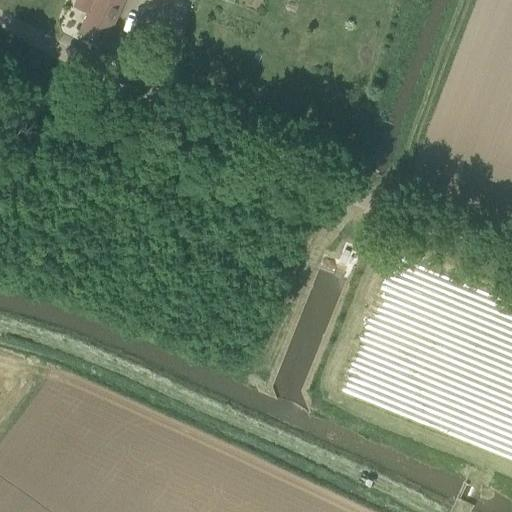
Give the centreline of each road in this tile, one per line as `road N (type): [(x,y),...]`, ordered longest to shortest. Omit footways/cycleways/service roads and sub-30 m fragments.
road 1 (unclassified): [(511,261),(344,194),(130,91),(0,17)]
road 2 (track): [(433,511),(0,333)]
road 3 (track): [(384,210),(463,0)]
